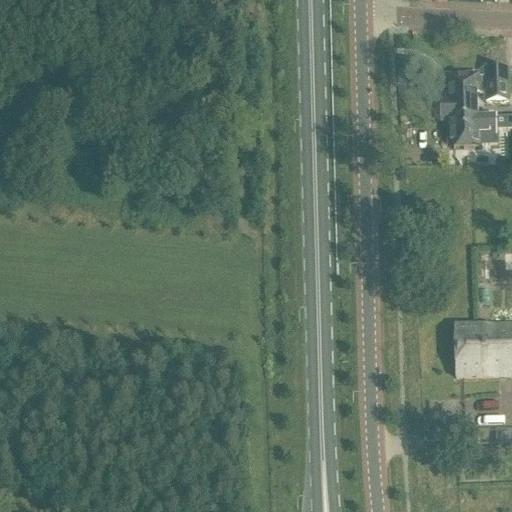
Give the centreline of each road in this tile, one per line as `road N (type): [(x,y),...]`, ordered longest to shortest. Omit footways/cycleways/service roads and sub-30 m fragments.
road 1 (primary): [(328,511),(310,0)]
road 2 (unclassified): [(362,11),(378,511)]
road 3 (residential): [(511,17),(362,11)]
